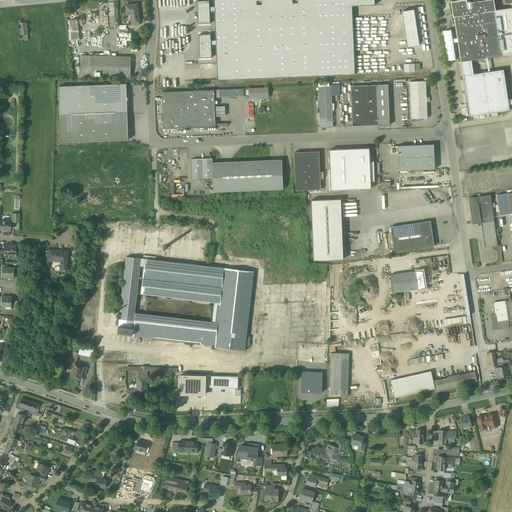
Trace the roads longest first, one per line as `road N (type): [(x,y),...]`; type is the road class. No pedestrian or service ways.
road 1 (unclassified): [(449,133),(154,145),(152,0)]
road 2 (tertiary): [(113,414),(188,424),(307,420)]
road 3 (residential): [(233,511),(98,498),(56,480)]
road 4 (unclassified): [(471,273),(449,133)]
road 5 (unclassified): [(449,133),(430,0)]
road 6 (tertiary): [(307,420),(432,406)]
road 7 (unclassified): [(489,395),(471,273)]
